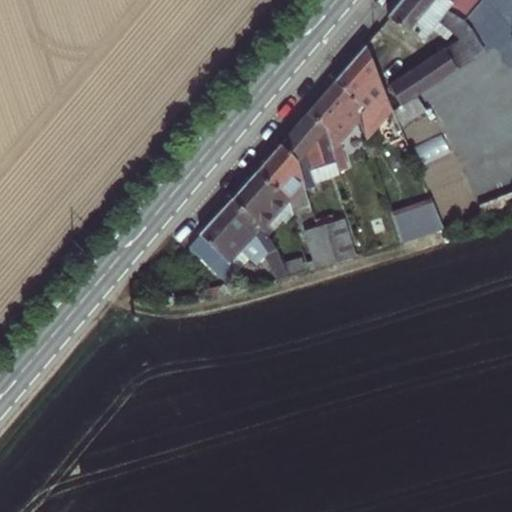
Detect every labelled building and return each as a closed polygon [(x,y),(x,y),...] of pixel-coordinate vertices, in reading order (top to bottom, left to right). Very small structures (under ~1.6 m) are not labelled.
[(466,26),(451,14),(456,7),(451,3),(446,0),(412,0),(396,21),(414,35),(417,31),(428,40),(436,30),(454,45),(461,41),(471,34),(466,26)] [(483,0),(482,0),(446,0),(451,3),(456,7),(469,18),(483,0)] [(485,56),(471,34),(461,41),(454,45),(388,86),(402,107),(397,110),(390,115),(404,127),(425,113),(417,101),(485,56)] [(388,86),(377,54),(369,48),(339,82),(366,105),(359,113),(364,126),(368,139),(390,115),(397,110),(388,86)] [(359,113),(366,105),(339,82),(314,110),(327,121),(343,168),(344,172),(353,169),(345,147),(364,126),(359,113)] [(343,168),(327,121),(314,110),(286,141),(305,158),(313,178),(343,168)] [(313,178),(305,158),(286,141),(263,168),(294,196),(296,201),(317,194),(313,178)] [(296,201),(294,196),(263,168),(242,193),(276,224),(288,212),(291,214),(298,207),(296,201)] [(294,260),(276,224),(242,193),(211,227),(201,239),(238,272),(259,248),(266,255),(273,247),(288,276),(300,272),(294,260)] [(403,246),(440,234),(430,202),(393,214),(403,246)] [(338,261),(363,253),(351,217),(327,225),(332,242),(338,261)] [(324,265),(338,261),(332,242),(327,225),(313,230),(324,265)] [(294,260),(300,272),(318,266),(314,253),(294,260)]
